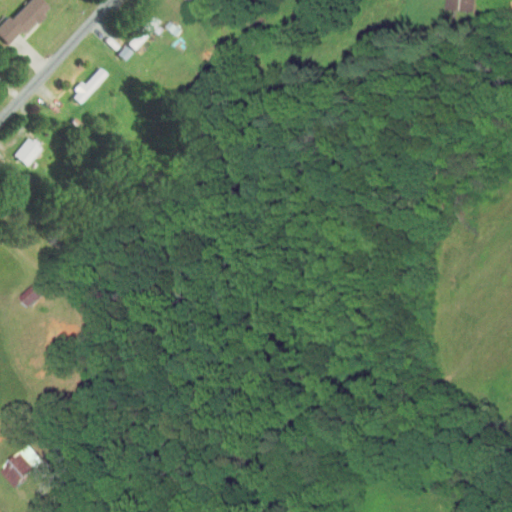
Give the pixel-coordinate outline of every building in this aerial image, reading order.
[(12,0),(0,12),(0,40),(39,2),(37,0),(12,0)] [(117,39),(124,45),(149,15),(142,9),(117,39)] [(97,69),(88,61),(62,90),(70,98),(97,69)] [(3,149),(17,160),(31,143),(18,131),(3,149)] [(24,300),(41,283),(32,274),(15,291),(24,300)] [(0,455),(0,476),(6,483),(35,455),(18,438),(0,455)]
